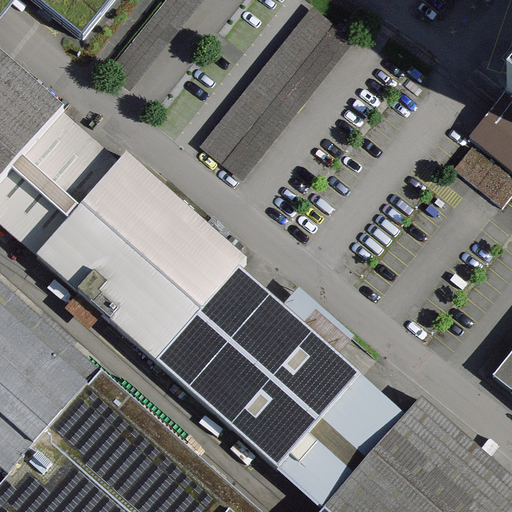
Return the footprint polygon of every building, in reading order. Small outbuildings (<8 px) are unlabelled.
[(0,0),(0,32),(0,33),(26,0),(44,0),(94,40),(125,0),(0,0)] [(207,0),(169,0),(115,67),(137,86),(207,0)] [(357,43),(319,12),(206,150),(245,181),(357,43)] [(0,191),(65,117),(0,60),(0,191)] [(511,196),(511,184),(473,152),(457,171),(502,208),(511,196)] [(263,266),(136,154),(39,263),(283,479),(370,381),(253,277),(263,266)] [(0,475),(8,482),(0,491),(0,511),(256,511),(75,352),(78,348),(43,318),(40,321),(0,285),(0,475)] [(339,351),(352,337),(302,291),(289,305),(339,351)] [(511,366),(500,381),(511,390),(511,366)] [(511,511),(511,483),(422,404),(327,511),(511,511)]
